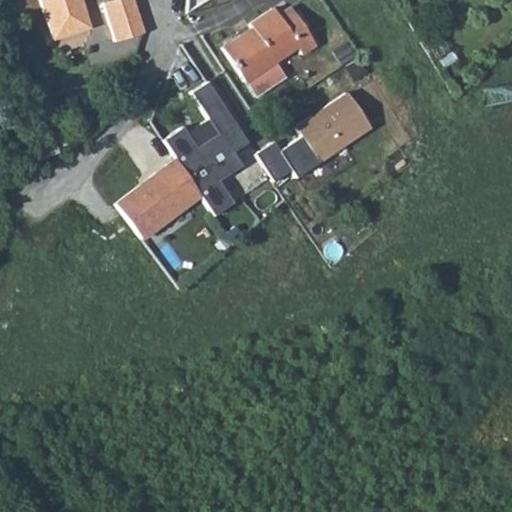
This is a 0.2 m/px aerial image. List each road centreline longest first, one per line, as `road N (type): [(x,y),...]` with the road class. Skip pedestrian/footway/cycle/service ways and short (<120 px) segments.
road 1 (unclassified): [(39,197),(100,146),(139,95),(154,0)]
road 2 (track): [(0,341),(103,274),(91,218),(39,197)]
